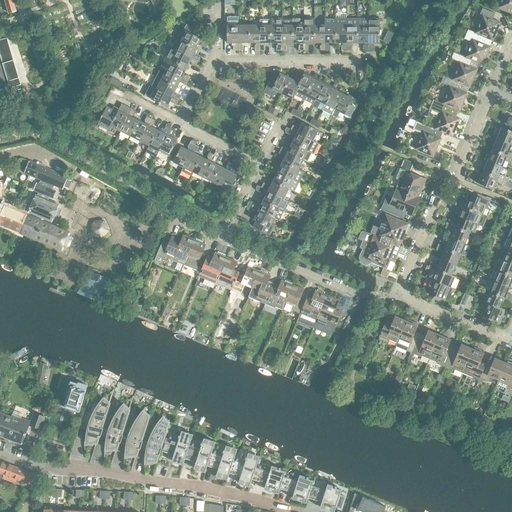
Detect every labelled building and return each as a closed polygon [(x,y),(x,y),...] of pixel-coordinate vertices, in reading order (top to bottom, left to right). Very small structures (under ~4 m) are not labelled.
[(16,10),(13,0),(4,0),(8,12),(16,10)] [(163,0),(154,0),(159,9),(167,5),(163,0)] [(511,0),(500,0),(497,9),(511,14),(511,0)] [(492,40),(491,41),(493,41),(500,23),(493,19),(495,14),(482,8),(480,14),(482,15),(474,33),(492,40)] [(324,18),(324,25),(325,25),(325,50),(330,50),(330,43),(336,43),(336,18),(334,18),(334,19),(326,19),(326,18),(324,18)] [(336,18),(336,43),(341,43),(341,50),(346,50),(346,18),(336,18)] [(346,18),(346,50),(352,50),(352,43),(357,43),(357,18),(346,18)] [(357,18),(357,43),(363,43),(363,50),(368,50),(368,18),(357,18)] [(368,18),(368,50),(374,50),(373,43),(380,42),(379,25),(379,18),(368,18)] [(271,19),(270,19),(259,19),(259,25),(260,25),(260,50),(265,50),(265,43),(271,43),(271,19)] [(271,19),(271,43),(276,42),(276,50),(281,50),(282,19),(270,19),(271,19)] [(282,19),(281,50),(287,50),(287,43),(293,43),(293,19),(282,19)] [(303,19),(293,19),(293,43),(298,42),(298,51),(303,50),(303,25),(303,19)] [(303,25),(303,50),(309,50),(309,43),(314,43),(314,25),(314,19),(303,19),(303,25)] [(185,31),(181,40),(180,41),(196,49),(198,43),(206,47),(208,42),(196,35),(198,30),(186,24),(184,28),(185,31)] [(238,50),(238,25),(227,25),(227,43),(233,43),(233,50),(238,50)] [(244,43),(249,43),(249,25),(238,25),(238,50),(244,50),(244,43)] [(255,50),(260,50),(260,25),(259,25),(249,25),(249,43),(255,42),(255,50)] [(320,50),(325,50),(325,25),(324,25),(314,25),(314,43),(320,43),(320,50)] [(474,33),(468,30),(464,39),(471,42),(465,57),(464,57),(479,63),(483,65),(490,47),(489,46),(491,41),(492,40),(474,33)] [(388,31),(385,38),(390,40),(393,34),(388,31)] [(180,41),(181,40),(177,38),(172,48),(171,49),(198,62),(200,57),(193,53),(196,49),(180,41)] [(171,49),(172,48),(170,47),(165,58),(186,68),(189,63),(196,66),(198,62),(171,49)] [(458,63),(451,79),(451,80),(469,87),(469,88),(470,88),(477,70),(476,69),(479,63),(464,57),(465,57),(453,52),(450,59),(458,63)] [(11,56),(2,59),(10,87),(20,84),(11,56)] [(160,67),(161,68),(188,81),(191,76),(184,73),(186,68),(165,58),(160,67)] [(186,85),(188,81),(161,68),(156,77),(177,87),(179,82),(186,85)] [(277,92),(282,94),(289,79),(280,74),(277,79),(272,76),(263,93),(271,96),(276,95),(277,92)] [(294,97),(302,101),(313,79),(303,74),(302,76),(299,83),(299,84),(296,90),(297,90),(294,97)] [(451,80),(451,79),(443,76),(440,83),(449,87),(442,104),(441,104),(459,111),(458,112),(459,112),(467,94),(466,93),(469,88),(469,87),(451,80)] [(151,87),(156,89),(178,100),(181,96),(174,92),(177,87),(156,77),(151,87)] [(289,79),(282,94),(292,99),(294,97),(297,90),(296,90),(299,84),(299,83),(289,79)] [(302,101),(312,106),(323,84),(313,79),(302,101)] [(323,84),(312,106),(313,106),(316,100),(325,104),(332,89),(323,84)] [(178,100),(156,89),(152,97),(146,94),(144,98),(151,102),(152,99),(167,107),(170,101),(176,105),(178,100)] [(334,109),(342,94),(332,89),(325,104),(334,109)] [(342,94),(334,109),(331,115),(337,118),(340,112),(345,114),(353,99),(342,94)] [(441,104),(442,104),(433,100),(429,109),(440,114),(434,128),(434,129),(443,133),(442,133),(453,137),(460,119),(456,117),(458,112),(459,111),(441,104)] [(111,126),(120,131),(131,109),(121,104),(117,112),(106,107),(104,111),(101,109),(99,114),(102,115),(97,126),(108,132),(111,126)] [(120,131),(130,136),(137,120),(132,118),(136,111),(131,109),(120,131)] [(139,140),(151,118),(152,114),(150,113),(147,115),(143,123),(137,120),(130,136),(139,140)] [(151,118),(139,140),(149,145),(157,130),(152,127),(155,120),(151,118)] [(440,138),(442,133),(443,133),(434,129),(434,128),(415,121),(413,126),(412,130),(421,134),(415,150),(433,157),(441,139),(440,138)] [(156,156),(170,128),(172,124),(169,123),(166,124),(162,132),(157,130),(149,145),(146,151),(156,156)] [(290,129),(312,141),(318,130),(302,123),(299,128),(292,125),(290,129)] [(510,131),(504,128),(501,127),(499,131),(497,130),(494,137),(511,144),(511,142),(511,131),(510,131)] [(175,130),(170,128),(156,156),(159,158),(161,159),(162,159),(163,159),(164,159),(166,158),(167,158),(168,157),(168,156),(169,155),(177,140),(171,137),(175,130)] [(308,150),(312,141),(290,129),(286,128),(285,130),(287,133),(295,137),(292,143),(313,153),(308,150)] [(331,128),(329,133),(336,137),(339,132),(331,128)] [(331,135),(329,140),(336,144),(338,139),(331,135)] [(492,149),(511,157),(511,153),(510,152),(509,153),(508,152),(511,144),(494,137),(491,145),(493,145),(492,149)] [(173,162),(183,167),(194,145),(190,142),(186,149),(181,147),(173,162)] [(313,153),(292,143),(290,147),(283,144),(280,149),(303,160),(309,162),(313,153)] [(192,172),(200,157),(196,154),(199,147),(194,145),(183,167),(181,171),(190,176),(192,172)] [(285,156),(282,162),(298,170),(298,169),(303,160),(280,149),(278,153),(285,156)] [(484,159),(502,167),(505,159),(506,160),(507,161),(511,163),(511,160),(511,157),(492,149),(490,153),(487,152),(484,159)] [(211,182),(219,166),(215,164),(219,155),(218,153),(215,151),(214,155),(202,177),(211,182)] [(192,172),(202,177),(214,155),(209,152),(205,159),(200,157),(192,172)] [(53,188),(52,188),(54,185),(63,189),(64,187),(68,188),(71,180),(67,178),(69,175),(30,159),(24,173),(41,180),(39,183),(37,182),(34,190),(38,192),(37,196),(36,195),(29,212),(51,222),(58,205),(47,200),(49,196),(49,197),(52,190),(53,188)] [(484,168),(482,172),(508,182),(510,178),(505,176),(501,174),(500,175),(499,174),(502,167),(484,159),(481,167),(484,168)] [(404,160),(401,166),(410,170),(413,164),(404,160)] [(221,187),(233,164),(228,162),(225,169),(219,166),(211,182),(221,187)] [(273,163),(270,169),(299,183),(304,173),(298,169),(298,170),(282,162),(280,167),(273,163)] [(237,167),(233,164),(221,187),(232,192),(239,176),(234,174),(237,167)] [(299,183),(270,169),(268,172),(275,176),(273,181),(288,189),(289,189),(294,192),(299,183)] [(398,190),(416,198),(424,179),(400,169),(396,178),(400,179),(396,189),(398,190)] [(508,182),(482,172),(481,175),(478,174),(475,182),(492,189),(496,181),(497,182),(497,183),(501,185),(506,187),(508,182)] [(263,182),(261,188),(284,199),(288,189),(273,181),(270,186),(263,182)] [(284,199),(261,188),(259,192),(264,195),(264,196),(265,196),(262,201),(284,211),(289,202),(284,199)] [(398,190),(396,189),(391,200),(386,198),(381,209),(400,217),(402,211),(411,215),(418,198),(416,198),(398,190)] [(463,196),(460,205),(465,207),(477,212),(483,214),(487,216),(489,211),(488,206),(486,206),(487,202),(494,205),(496,200),(486,196),(486,198),(477,194),(476,196),(469,193),(467,198),(463,196)] [(253,202),(251,207),(274,219),(274,218),(279,221),(284,211),(262,201),(260,205),(253,202)] [(465,207),(460,205),(455,203),(453,208),(460,211),(458,217),(473,223),(477,212),(465,207)] [(0,224),(28,236),(35,218),(4,205),(0,214),(0,224)] [(247,210),(249,211),(253,213),(255,213),(256,213),(253,220),(255,221),(253,226),(270,235),(274,225),(271,223),(274,219),(251,207),(248,205),(246,208),(247,210)] [(370,234),(369,234),(395,244),(394,244),(398,246),(407,224),(385,215),(380,228),(373,225),(370,234)] [(448,220),(446,224),(469,233),(473,223),(458,217),(455,223),(448,220)] [(69,232),(35,218),(28,236),(61,250),(69,232)] [(93,221),(92,222),(91,232),(91,233),(100,237),(101,238),(108,231),(109,229),(104,220),(103,220),(93,221)] [(469,233),(446,224),(444,223),(442,227),(444,228),(444,229),(451,232),(449,238),(464,244),(469,233)] [(351,226),(348,231),(359,236),(360,236),(359,238),(364,240),(361,247),(363,248),(359,258),(361,263),(366,264),(370,263),(371,260),(386,266),(388,260),(392,260),(394,255),(396,256),(400,247),(398,246),(394,244),(395,244),(369,234),(370,234),(367,233),(351,226)] [(161,240),(152,261),(160,264),(164,256),(183,265),(194,239),(192,239),(193,237),(186,234),(185,236),(183,235),(179,245),(174,243),(176,238),(172,237),(169,244),(161,240)] [(502,248),(506,250),(507,249),(511,251),(511,239),(506,237),(506,238),(507,239),(504,247),(502,246),(502,248)] [(194,239),(183,265),(197,270),(196,271),(197,273),(198,274),(199,274),(204,263),(206,257),(201,255),(206,244),(202,243),(203,241),(196,238),(195,240),(194,239)] [(438,245),(460,254),(465,256),(469,246),(464,244),(449,238),(446,244),(439,241),(438,245)] [(443,252),(440,258),(456,265),(460,254),(438,245),(436,249),(443,252)] [(511,251),(507,249),(506,250),(502,260),(511,263),(511,251)] [(199,274),(199,275),(215,282),(219,275),(226,257),(224,257),(225,255),(218,252),(217,254),(215,252),(212,259),(206,257),(204,263),(199,274)] [(219,275),(215,282),(232,289),(238,274),(233,272),(237,262),(226,257),(219,275)] [(430,262),(428,266),(451,275),(456,265),(440,258),(438,265),(430,262)] [(498,270),(511,276),(511,263),(502,260),(498,270)] [(426,278),(429,279),(450,287),(454,278),(456,279),(457,278),(451,275),(428,266),(426,265),(424,270),(428,271),(426,278)] [(238,274),(232,289),(241,293),(244,286),(251,289),(259,271),(248,266),(243,277),(238,274)] [(251,289),(248,297),(265,304),(274,283),(268,280),(270,276),(267,274),(268,272),(261,270),(260,272),(259,271),(251,289)] [(494,281),(509,287),(511,281),(511,276),(498,270),(494,281)] [(91,271),(77,293),(80,294),(96,300),(99,301),(111,280),(91,271)] [(452,288),(450,287),(429,279),(426,287),(429,289),(427,293),(434,296),(433,299),(438,301),(439,298),(446,301),(450,292),(453,293),(455,292),(456,290),(451,288),(452,288)] [(274,283),(265,304),(275,308),(275,307),(282,310),(285,302),(292,285),(292,283),(285,280),(285,282),(281,280),(279,285),(274,283)] [(489,291),(511,301),(511,299),(511,295),(506,293),(509,287),(494,281),(489,291)] [(292,285),(285,302),(293,306),(291,310),(299,314),(300,314),(304,303),(299,300),(303,290),(292,285)] [(304,303),(300,314),(316,320),(327,295),(324,294),(324,292),(317,289),(317,291),(316,291),(313,298),(307,296),(306,299),(304,303)] [(485,302),(487,303),(500,308),(502,302),(510,305),(511,301),(489,291),(485,302)] [(464,308),(469,295),(464,293),(459,304),(457,305),(452,303),(450,307),(462,312),(464,308)] [(316,320),(315,323),(338,333),(342,323),(337,321),(342,308),(336,306),(338,300),(335,299),(336,297),(329,294),(328,296),(327,295),(316,320)] [(464,308),(470,310),(475,298),(469,295),(464,308)] [(487,303),(484,311),(488,313),(486,317),(499,323),(505,310),(500,308),(487,303)] [(396,343),(405,321),(394,316),(390,327),(384,324),(378,340),(387,343),(389,340),(396,343)] [(395,347),(411,354),(418,338),(413,336),(418,324),(411,321),(410,323),(405,321),(396,343),(395,347)] [(418,338),(411,354),(409,359),(411,360),(413,354),(420,357),(424,349),(431,352),(439,335),(427,330),(423,341),(418,338)] [(445,367),(451,352),(446,350),(450,340),(439,335),(431,352),(439,355),(436,364),(445,367)] [(451,352),(445,367),(454,371),(455,370),(462,373),(472,349),(461,344),(459,349),(453,347),(451,352)] [(473,349),(472,349),(462,373),(473,377),(472,379),(478,381),(482,373),(484,366),(479,364),(483,353),(480,352),(481,350),(474,347),(473,349)] [(498,380),(505,363),(494,358),(487,375),(482,373),(478,381),(479,382),(478,384),(483,386),(484,383),(482,383),(483,380),(485,381),(485,380),(496,385),(498,380)] [(41,391),(47,364),(39,362),(33,390),(41,391)] [(511,391),(511,363),(508,362),(507,363),(505,363),(498,380),(506,383),(504,388),(511,391)] [(80,410),(87,386),(88,385),(79,382),(78,383),(70,381),(67,392),(65,399),(63,405),(80,410)] [(61,390),(59,397),(65,399),(67,392),(61,390)] [(26,432),(29,425),(41,430),(52,400),(48,399),(43,416),(34,412),(30,422),(12,415),(11,416),(0,412),(0,435),(22,444),(26,432)] [(101,436),(101,435),(103,428),(102,428),(105,418),(107,409),(110,403),(109,402),(104,399),(98,406),(90,403),(87,412),(84,411),(79,428),(87,431),(87,437),(87,443),(93,442),(97,443),(99,436),(101,436)] [(118,412),(107,409),(105,418),(102,428),(103,428),(101,435),(107,437),(107,443),(107,449),(113,449),(113,448),(117,449),(119,442),(121,443),(121,442),(123,435),(122,434),(125,424),(124,424),(127,415),(129,409),(124,405),(118,412)] [(143,441),(141,440),(144,431),(147,422),(149,415),(148,415),(144,411),(138,419),(127,415),(124,424),(125,424),(122,434),(123,435),(121,442),(127,444),(127,450),(127,456),(133,455),(133,454),(136,455),(139,448),(140,449),(141,448),(143,441)] [(144,431),(141,440),(143,441),(141,448),(147,450),(146,456),(147,462),(152,461),(153,461),(156,462),(158,455),(159,455),(162,447),(161,447),(169,422),(168,421),(163,418),(158,425),(147,422),(144,431)] [(180,463),(182,464),(184,458),(188,445),(191,436),(190,435),(188,434),(188,435),(181,433),(180,435),(178,435),(178,437),(179,438),(178,442),(170,439),(166,438),(161,451),(163,452),(168,453),(170,454),(173,455),(172,460),(173,461),(173,460),(180,463)] [(188,445),(184,458),(185,458),(185,459),(190,460),(192,461),(195,462),(196,462),(194,467),(195,468),(202,470),(205,471),(206,465),(211,452),(214,443),(213,442),(212,442),(210,442),(203,440),(202,442),(201,442),(200,444),(201,445),(200,449),(192,446),(189,445),(188,445)] [(211,452),(206,465),(207,466),(212,467),(214,468),(217,469),(218,469),(216,475),(217,475),(218,475),(225,477),(227,478),(229,473),(229,472),(233,459),(236,450),(235,450),(235,449),(234,449),(232,449),(225,447),(224,450),(223,449),(222,451),(224,452),(222,456),(215,453),(211,452)] [(229,472),(229,473),(230,473),(235,474),(235,475),(237,475),(239,476),(240,476),(239,482),(240,482),(247,484),(249,485),(251,479),(255,466),(258,457),(257,457),(256,456),(255,456),(253,456),(248,454),(247,457),(245,456),(245,459),(246,459),(245,463),(237,461),(237,460),(233,459),(229,472)] [(0,477),(2,478),(15,483),(17,478),(31,484),(36,475),(7,464),(0,461),(0,477)] [(255,466),(251,479),(252,479),(253,479),(258,481),(261,482),(265,483),(266,483),(264,487),(266,488),(276,491),(278,492),(279,487),(283,475),(285,470),(283,470),(282,470),(280,469),(281,467),(279,466),(278,469),(271,466),(270,469),(270,471),(260,468),(256,466),(255,466)] [(284,475),(283,475),(279,487),(280,488),(281,488),(286,489),(286,490),(289,491),(293,492),(294,492),(292,496),(294,497),(294,496),(304,500),(306,501),(307,496),(308,496),(311,484),(313,479),(311,479),(310,479),(308,478),(309,476),(307,475),(306,478),(299,475),(298,478),(298,480),(289,477),(284,475)] [(308,496),(307,496),(309,497),(314,499),(317,499),(321,501),(322,501),(320,505),(322,506),(322,505),(332,509),(334,510),(336,505),(337,506),(340,507),(342,507),(342,505),(343,501),(344,501),(345,497),(345,495),(340,493),(341,488),(339,488),(338,488),(336,487),(337,485),(335,484),(334,487),(327,484),(327,487),(326,487),(326,489),(316,486),(311,484),(308,496)] [(354,492),(351,503),(358,506),(355,511),(383,511),(386,506),(354,492)] [(204,511),(204,504),(204,501),(197,501),(196,511),(204,511)]
